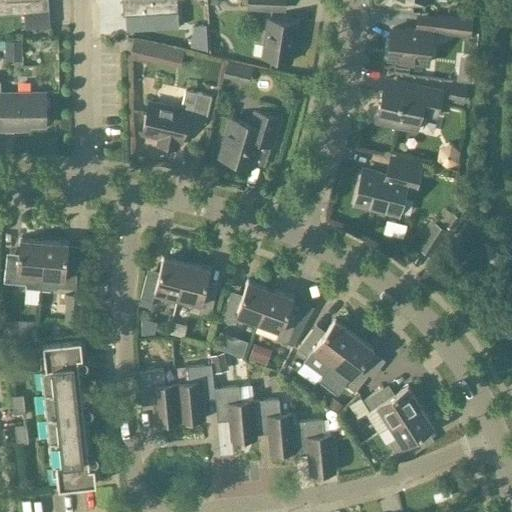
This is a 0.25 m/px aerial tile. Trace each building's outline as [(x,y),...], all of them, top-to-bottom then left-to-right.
[(0,0),(0,14),(48,11),(46,0),(0,0)] [(143,15),(177,13),(176,0),(121,0),(122,16),(143,15)] [(276,9),(275,0),(247,0),(248,8),(276,9)] [(144,30),(152,29),(178,28),(177,13),(143,15),(144,30)] [(437,32),(469,35),(471,19),(439,16),(437,32)] [(266,58),(290,62),(296,23),(268,19),(264,45),(268,46),(266,58)] [(415,32),(391,29),(388,59),(427,64),(431,31),(415,29),(415,32)] [(5,39),(6,58),(23,58),(22,38),(5,39)] [(152,45),(149,61),(180,68),(184,52),(152,45)] [(227,61),(224,77),(249,82),(252,66),(227,61)] [(436,116),(442,91),(385,79),(375,122),(416,131),(420,113),(436,116)] [(185,90),(181,109),(149,102),(142,133),(159,137),(158,144),(176,148),(177,141),(181,142),(187,119),(205,123),(211,96),(185,90)] [(17,125),(45,125),(44,92),(0,92),(0,130),(17,130),(17,125)] [(255,111),(251,125),(231,119),(220,157),(251,166),(258,142),(271,146),(279,118),(255,111)] [(391,159),(386,176),(363,170),(355,204),(397,214),(403,191),(413,193),(420,167),(391,159)] [(406,235),(407,221),(386,220),(385,233),(406,235)] [(416,245),(433,257),(447,236),(431,224),(416,245)] [(27,287),(40,289),(44,240),(20,238),(18,260),(6,259),(4,283),(27,285),(27,287)] [(40,289),(54,290),(55,285),(64,286),(63,288),(76,289),(78,265),(66,264),(68,243),(44,240),(40,289)] [(500,263),(494,240),(485,242),(491,265),(500,263)] [(178,298),(186,263),(163,257),(158,278),(146,275),(140,298),(152,301),(155,292),(178,298)] [(210,269),(186,263),(178,298),(200,303),(198,313),(210,316),(216,292),(204,290),(210,269)] [(236,314),(258,322),(270,289),(248,280),(240,301),(229,297),(221,319),(233,323),(236,314)] [(285,317),(293,297),(270,289),(258,322),(280,331),(277,340),(288,344),(297,321),(285,317)] [(67,294),(64,323),(80,324),(82,296),(67,294)] [(332,362),(353,334),(334,319),(321,336),(312,329),(297,348),(307,356),(313,348),(332,362)] [(221,329),(214,344),(242,356),(249,341),(221,329)] [(373,348),(353,334),(332,362),(332,363),(327,370),(346,383),(345,384),(355,392),(369,373),(359,365),(373,348)] [(43,343),(45,367),(78,363),(77,357),(82,356),(80,339),(43,343)] [(255,342),(249,357),(267,363),(272,348),(255,342)] [(78,363),(45,367),(41,367),(43,392),(81,388),(78,363)] [(215,392),(214,387),(212,363),(187,366),(188,382),(176,383),(180,421),(205,418),(203,394),(215,392)] [(180,421),(176,383),(165,384),(163,368),(138,370),(141,399),(153,398),(155,423),(180,421)] [(255,429),(253,400),(241,401),(239,385),(214,387),(215,392),(217,416),(229,415),(231,440),(257,438),(256,429),(255,429)] [(377,405),(390,425),(420,406),(407,386),(389,397),(382,387),(362,400),(369,411),(377,405)] [(83,412),(81,388),(43,392),(46,416),(83,412)] [(15,413),(25,412),(23,394),(13,395),(15,413)] [(280,414),(278,398),(253,400),(255,429),(256,429),(268,428),(270,453),(295,451),(292,422),(293,422),(292,413),(280,414)] [(423,447),(416,437),(433,426),(420,406),(390,425),(396,436),(388,442),(403,462),(423,447)] [(86,436),(83,412),(46,416),(48,440),(86,436)] [(292,422),(295,451),(308,449),(310,474),(335,472),(332,434),(324,435),(322,419),(293,422),(292,422)] [(17,443),(28,442),(26,424),(15,426),(17,443)] [(51,464),(56,464),(88,460),(86,436),(48,440),(51,464)] [(88,460),(56,464),(58,487),(96,484),(94,466),(89,467),(88,460)]
